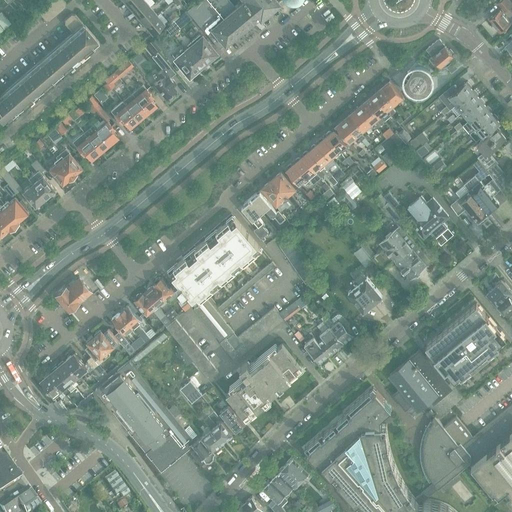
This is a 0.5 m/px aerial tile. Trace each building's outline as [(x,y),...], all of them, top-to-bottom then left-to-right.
[(64,6),(65,2),(62,0),(50,0),(37,11),(44,19),(48,20),(64,6)] [(138,0),(130,7),(137,16),(149,5),(144,0),(138,0)] [(276,0),(197,0),(192,4),(188,7),(186,10),(193,17),(219,48),(224,44),(257,17),(259,20),(279,3),(276,0)] [(504,12),(511,4),(508,0),(500,0),(497,3),(504,12)] [(137,16),(144,24),(156,13),(149,5),(137,16)] [(0,32),(12,22),(1,10),(0,11),(0,32)] [(186,10),(179,16),(185,24),(193,17),(186,10)] [(500,32),(510,24),(498,10),(488,18),(500,32)] [(156,13),(144,24),(151,33),(163,22),(167,26),(178,17),(173,11),(162,20),(156,13)] [(7,119),(32,99),(99,41),(75,13),(71,13),(65,18),(64,22),(74,33),(0,96),(0,118),(2,120),(5,117),(7,119)] [(173,21),(164,28),(170,34),(178,27),(173,21)] [(201,35),(192,43),(197,49),(198,48),(201,53),(202,55),(207,60),(209,58),(211,58),(214,56),(215,53),(216,53),(201,35)] [(157,37),(152,42),(159,50),(165,45),(157,37)] [(453,53),(455,52),(451,48),(450,49),(445,44),(439,38),(426,48),(432,55),(429,59),(433,63),(435,61),(440,67),(454,55),(453,53)] [(150,43),(145,47),(153,55),(157,51),(150,43)] [(204,63),(207,60),(202,55),(201,53),(198,48),(197,49),(192,43),(183,50),(188,56),(189,56),(193,60),(193,62),(198,68),(199,67),(201,67),(204,65),(204,63)] [(145,47),(140,52),(147,60),(152,56),(145,47)] [(195,70),(198,68),(193,62),(193,60),(189,56),(188,56),(183,50),(174,58),(189,75),(190,74),(192,75),(195,72),(195,70)] [(158,52),(151,57),(162,69),(158,73),(161,77),(154,83),(166,97),(175,90),(173,87),(175,85),(169,78),(175,73),(158,52)] [(138,54),(132,58),(137,63),(142,59),(138,54)] [(128,60),(114,72),(119,78),(133,66),(128,60)] [(451,71),(457,66),(452,61),(446,66),(451,71)] [(428,93),(429,92),(431,91),(432,90),(433,89),(434,88),(435,87),(436,85),(436,84),(437,82),(437,81),(437,79),(437,78),(437,76),(436,75),(436,73),(435,72),(434,70),(433,69),(432,68),(431,67),(429,66),(428,65),(426,65),(425,65),(423,64),(422,64),(420,65),(419,65),(417,65),(416,66),(414,67),(413,68),(412,69),(411,70),(410,71),(409,73),(408,74),(408,76),(408,77),(408,79),(408,81),(408,82),(408,84),(409,85),(410,87),(411,88),(412,89),(413,90),(414,91),(415,92),(417,93),(418,93),(420,94),(421,94),(423,94),(425,94),(426,93),(428,93)] [(114,72),(104,80),(106,82),(111,88),(121,80),(119,78),(114,72)] [(389,80),(381,87),(395,103),(399,100),(400,102),(405,98),(389,80)] [(448,95),(455,104),(473,89),(473,88),(470,85),(471,85),(467,80),(466,81),(466,80),(448,95)] [(107,91),(111,88),(106,82),(102,86),(107,91)] [(134,97),(146,112),(155,104),(151,99),(153,97),(142,84),(131,93),(134,97)] [(391,106),(395,103),(381,87),(373,93),(391,114),(395,111),(391,106)] [(473,88),(473,89),(455,104),(462,112),(480,97),(477,93),(478,92),(473,88)] [(122,101),(125,105),(137,119),(138,119),(140,119),(143,116),(143,115),(146,112),(134,97),(131,93),(122,101)] [(373,93),(366,99),(380,116),(384,121),(391,114),(373,93)] [(99,103),(92,94),(85,100),(92,108),(99,103)] [(480,96),(480,97),(462,112),(469,120),(487,105),(486,104),(483,101),(484,100),(480,96)] [(376,119),(380,116),(366,99),(358,106),(376,127),(380,124),(376,119)] [(81,103),(77,106),(82,112),(86,108),(81,103)] [(441,109),(444,113),(450,108),(447,104),(441,109)] [(469,133),(475,128),(493,113),(490,109),(491,108),(487,104),(486,104),(487,105),(469,120),(463,125),(469,133)] [(76,105),(67,112),(73,119),(77,116),(82,112),(77,106),(76,105)] [(128,127),(137,119),(125,105),(114,113),(123,123),(124,122),(128,127)] [(358,106),(351,112),(364,129),(368,134),(376,127),(358,106)] [(361,131),(364,129),(351,112),(343,118),(361,140),(365,136),(361,131)] [(494,112),(493,113),(475,128),(482,136),(500,121),(497,117),(498,116),(494,112)] [(448,117),(451,121),(456,117),(453,113),(448,117)] [(68,114),(61,120),(66,126),(73,120),(68,114)] [(99,120),(93,125),(96,129),(108,143),(117,136),(113,131),(114,130),(106,120),(105,118),(100,122),(99,120)] [(358,142),(361,140),(343,118),(336,125),(349,141),(354,137),(358,142)] [(62,134),(68,129),(61,121),(56,126),(62,134)] [(457,129),(463,125),(460,121),(454,125),(457,129)] [(92,124),(83,132),(87,136),(99,151),(99,150),(101,151),(105,148),(105,146),(108,143),(96,129),(93,125),(92,124)] [(479,159),(474,164),(479,171),(475,175),(480,181),(480,180),(489,173),(493,178),(501,188),(502,189),(505,187),(511,181),(504,172),(505,172),(504,170),(503,170),(498,165),(497,164),(498,162),(490,152),(506,139),(496,127),(477,143),(484,151),(477,156),(479,159)] [(58,132),(54,128),(49,132),(48,133),(52,139),(59,133),(58,132)] [(325,135),(338,151),(346,144),(333,129),(329,132),(328,131),(325,133),(325,135)] [(406,130),(400,136),(405,142),(411,137),(406,130)] [(83,132),(72,141),(76,146),(84,155),(85,154),(90,159),(99,151),(87,136),(83,132)] [(318,142),(317,142),(330,157),(338,151),(325,135),(322,138),(320,138),(317,140),(318,142)] [(416,136),(410,141),(415,147),(421,142),(416,136)] [(44,142),(40,138),(36,141),(40,147),(44,143),(44,142)] [(310,148),(309,149),(322,164),(323,163),(330,157),(317,142),(314,145),(312,144),(309,147),(310,148)] [(381,144),(376,148),(380,153),(385,149),(381,144)] [(424,144),(416,150),(421,156),(429,150),(424,144)] [(65,148),(55,156),(59,160),(72,176),(76,172),(75,172),(81,167),(68,152),(65,148)] [(333,175),(323,163),(322,164),(309,149),(306,152),(304,151),(302,153),(302,155),(314,170),(315,170),(318,167),(328,179),(333,175)] [(434,152),(425,160),(430,165),(439,158),(434,152)] [(321,177),(315,170),(314,170),(302,155),(298,158),(297,157),(294,160),(294,162),(306,177),(307,176),(313,184),(321,177)] [(349,156),(345,158),(348,162),(350,164),(354,162),(349,156)] [(30,163),(32,165),(39,173),(44,169),(36,159),(30,163)] [(381,159),(374,166),(379,172),(387,165),(381,159)] [(441,159),(430,168),(436,174),(447,165),(441,159)] [(59,160),(49,168),(61,183),(67,179),(72,176),(59,160)] [(310,182),(306,177),(294,162),(291,164),(289,164),(286,167),(286,168),(285,169),(298,184),(302,180),(307,185),(310,182)] [(0,169),(0,173),(8,183),(16,192),(21,188),(3,167),(0,169)] [(341,170),(333,176),(334,177),(337,181),(345,174),(342,171),(341,170)] [(37,171),(28,178),(32,183),(44,198),(55,189),(42,174),(40,176),(37,171)] [(280,171),(272,179),(296,207),(300,204),(290,192),(294,188),(280,171)] [(475,175),(464,183),(469,189),(473,194),(480,203),(481,203),(488,211),(498,203),(480,180),(480,181),(475,175)] [(350,176),(340,183),(346,190),(353,199),(362,191),(350,176)] [(292,210),(296,207),(272,179),(262,187),(277,205),(280,208),(286,203),(292,210)] [(11,196),(16,192),(8,183),(3,186),(11,196)] [(32,183),(22,192),(32,204),(34,206),(44,198),(32,183)] [(326,190),(322,194),(326,199),(334,193),(330,188),(326,190)] [(469,189),(451,204),(459,214),(467,207),(477,220),(478,219),(480,221),(482,221),(486,218),(486,216),(484,214),(488,211),(481,203),(480,203),(473,194),(469,189)] [(258,190),(249,198),(261,213),(266,209),(271,216),(273,218),(275,216),(280,222),(285,218),(278,209),(276,211),(275,210),(258,190)] [(310,190),(306,193),(311,199),(315,196),(310,190)] [(358,205),(353,199),(346,190),(336,198),(341,204),(345,200),(353,209),(358,205)] [(389,191),(384,196),(394,208),(399,203),(389,191)] [(376,198),(382,206),(397,224),(403,220),(381,193),(376,198)] [(7,201),(3,204),(18,221),(18,220),(22,217),(23,217),(25,215),(26,213),(27,212),(14,197),(8,202),(7,201)] [(430,232),(435,238),(448,228),(443,222),(449,216),(433,197),(427,202),(423,197),(409,209),(413,214),(408,219),(423,238),(430,232)] [(249,198),(240,206),(258,226),(253,230),(260,239),(261,238),(263,236),(268,232),(263,226),(265,225),(257,216),(261,213),(249,198)] [(9,229),(18,221),(3,204),(0,207),(1,208),(0,209),(0,218),(8,228),(9,229)] [(237,350),(245,343),(240,336),(239,337),(207,300),(204,301),(202,299),(256,253),(255,252),(260,247),(234,217),(229,221),(228,220),(166,273),(185,296),(188,293),(196,303),(196,302),(198,305),(194,309),(222,342),(227,338),(228,338),(227,339),(237,350)] [(399,226),(385,237),(392,246),(396,243),(399,247),(420,271),(420,270),(420,269),(426,264),(425,262),(429,259),(411,237),(405,230),(404,231),(399,226)] [(376,254),(372,257),(378,264),(382,269),(394,259),(396,261),(395,261),(409,278),(416,273),(419,271),(420,271),(399,247),(396,243),(392,246),(385,237),(380,242),(384,247),(376,254)] [(280,245),(284,250),(294,243),(290,238),(280,245)] [(364,240),(360,244),(362,246),(367,253),(372,250),(364,240)] [(284,250),(287,255),(297,248),(294,243),(284,250)] [(365,266),(373,260),(367,253),(362,246),(354,253),(365,266)] [(287,255),(290,260),(301,253),(297,248),(287,255)] [(290,260),(294,265),(304,258),(301,253),(290,260)] [(294,265),(297,270),(308,263),(304,258),(294,265)] [(219,307),(222,311),(276,266),(273,262),(219,307)] [(297,270),(301,275),(311,268),(308,263),(297,270)] [(363,311),(382,296),(358,267),(350,274),(358,284),(348,293),(363,311)] [(301,275),(304,280),(314,273),(311,268),(301,275)] [(304,280),(308,285),(318,278),(314,273),(304,280)] [(77,299),(90,288),(79,275),(67,286),(65,284),(55,293),(68,308),(78,300),(77,299)] [(154,283),(154,284),(157,288),(156,288),(165,298),(168,302),(176,295),(174,292),(173,291),(170,287),(161,277),(160,278),(157,278),(154,281),(154,283)] [(96,279),(94,281),(100,289),(102,287),(104,286),(100,281),(97,278),(96,279)] [(308,285),(311,290),(315,287),(321,282),(318,278),(308,285)] [(486,294),(496,306),(507,296),(508,296),(511,292),(501,279),(494,285),(495,286),(486,294)] [(321,282),(315,287),(320,295),(327,290),(321,282)] [(147,292),(146,292),(157,305),(161,302),(164,305),(168,302),(165,298),(156,288),(157,288),(154,284),(153,284),(154,285),(150,289),(148,288),(147,290),(147,292)] [(173,284),(170,287),(173,291),(174,292),(178,289),(173,284)] [(135,299),(135,300),(147,314),(153,309),(161,318),(165,314),(164,313),(157,305),(146,292),(143,295),(142,294),(141,295),(138,294),(135,297),(135,299)] [(511,298),(511,300),(508,296),(507,296),(496,306),(503,314),(511,306),(511,298)] [(302,297),(279,313),(284,320),(285,321),(301,308),(299,306),(305,301),(302,297)] [(184,298),(179,302),(185,310),(190,306),(184,298)] [(476,303),(425,345),(454,380),(505,338),(492,324),(493,323),(476,303)] [(128,304),(119,311),(134,329),(134,328),(145,341),(150,337),(139,325),(138,325),(137,323),(141,320),(128,304)] [(172,307),(164,313),(165,314),(166,315),(167,316),(169,319),(170,320),(171,321),(175,318),(174,317),(178,314),(177,313),(172,308),(172,307)] [(245,343),(250,348),(284,320),(279,313),(275,307),(240,336),(245,343)] [(131,331),(134,329),(119,311),(111,319),(124,334),(130,329),(131,331)] [(328,316),(324,319),(343,342),(352,335),(339,319),(342,316),(341,315),(339,314),(337,314),(335,315),(330,320),(328,316)] [(209,380),(219,371),(175,318),(171,321),(165,327),(209,380)] [(323,337),(317,342),(328,355),(343,342),(324,319),(317,325),(323,332),(320,334),(323,337)] [(94,334),(94,335),(107,350),(110,354),(115,350),(115,349),(115,347),(115,346),(113,344),(118,340),(124,347),(129,342),(119,331),(114,336),(108,328),(103,332),(100,329),(99,329),(94,333),(94,334)] [(298,330),(294,334),(300,341),(304,338),(298,330)] [(164,332),(131,359),(134,363),(136,363),(168,337),(164,332)] [(103,360),(110,354),(107,350),(94,335),(93,336),(92,335),(86,339),(87,340),(87,341),(89,344),(85,348),(95,361),(98,364),(99,363),(103,360)] [(318,362),(328,355),(317,342),(313,336),(303,344),(305,346),(318,362)] [(236,360),(250,348),(245,343),(237,350),(227,339),(228,338),(227,338),(222,342),(221,342),(236,360)] [(268,396),(302,368),(282,343),(278,347),(276,345),(251,365),(249,362),(242,367),(246,373),(224,392),(247,419),(270,400),(268,396)] [(399,387),(392,393),(405,409),(412,403),(418,410),(430,400),(433,404),(453,388),(420,348),(388,374),(399,387)] [(74,352),(66,359),(79,375),(83,372),(87,376),(91,373),(90,371),(85,365),(74,352)] [(58,366),(57,366),(70,382),(71,382),(75,387),(79,384),(83,381),(79,375),(66,359),(62,362),(61,361),(57,365),(58,366)] [(131,359),(129,360),(130,361),(136,369),(140,365),(139,362),(136,363),(134,363),(131,359)] [(136,369),(130,361),(94,389),(161,472),(178,459),(177,458),(190,448),(187,443),(192,438),(183,427),(189,422),(181,412),(175,417),(136,369)] [(88,362),(85,365),(90,371),(94,368),(93,368),(88,362)] [(101,377),(107,373),(99,363),(98,364),(93,368),(94,368),(98,374),(101,377)] [(51,371),(49,373),(62,389),(66,394),(71,390),(67,385),(70,382),(57,366),(56,367),(55,366),(50,370),(51,371)] [(40,380),(57,400),(58,401),(61,398),(58,393),(62,389),(49,373),(40,380)] [(191,402),(201,394),(194,385),(184,393),(191,402)] [(321,432),(304,448),(306,451),(308,453),(316,462),(319,459),(365,511),(453,511),(447,507),(439,504),(431,502),(423,501),(415,498),(408,490),(402,480),(396,469),(392,459),(389,448),(387,436),(386,424),(380,424),(380,416),(390,407),(372,387),(345,411),(346,413),(323,434),(321,432)] [(204,391),(201,394),(207,402),(211,400),(204,391)] [(90,394),(85,398),(87,402),(93,397),(93,396),(90,394)] [(60,401),(58,401),(57,400),(54,403),(61,411),(67,409),(60,401)] [(198,413),(208,425),(222,441),(224,439),(228,439),(232,436),(232,433),(209,404),(198,413)] [(218,413),(223,419),(234,432),(244,423),(234,410),(229,404),(218,413)] [(511,404),(473,437),(459,449),(470,462),(472,465),(471,467),(492,493),(494,491),(498,496),(507,489),(510,493),(506,496),(511,504),(511,424),(511,423),(511,421),(511,404)] [(439,488),(470,462),(459,449),(473,437),(457,417),(444,427),(435,415),(432,420),(434,421),(432,423),(430,426),(429,429),(428,431),(427,433),(426,434),(426,436),(425,439),(424,443),(424,446),(424,450),(424,454),(424,457),(424,461),(426,465),(427,468),(429,473),(432,479),(435,483),(439,488)] [(219,444),(222,441),(208,425),(204,428),(206,432),(201,436),(214,452),(216,453),(221,449),(221,446),(219,444)] [(215,454),(214,452),(201,436),(191,444),(195,450),(190,453),(200,466),(205,462),(209,462),(213,459),(213,455),(215,454)] [(2,453),(1,451),(0,451),(0,491),(20,479),(2,453)] [(277,471),(292,486),(294,487),(304,477),(307,473),(308,472),(292,457),(277,471)] [(286,492),(292,486),(277,471),(269,480),(284,494),(283,496),(285,497),(286,499),(289,495),(286,492)] [(115,472),(105,479),(116,495),(119,493),(123,498),(130,494),(115,472)] [(282,500),(285,497),(283,496),(284,494),(269,480),(266,483),(264,482),(262,485),(262,487),(261,488),(276,502),(271,507),(274,511),(286,511),(281,506),(284,502),(282,500)] [(27,488),(0,506),(0,511),(30,511),(40,506),(27,487),(27,488)] [(234,511),(259,511),(263,509),(251,495),(242,504),(240,503),(233,509),(234,511)] [(123,498),(116,502),(117,505),(120,510),(128,505),(124,500),(123,498)] [(332,498),(316,506),(318,511),(325,511),(325,510),(330,507),(331,510),(337,507),(332,498)] [(297,501),(293,505),(298,510),(302,505),(297,501)]
